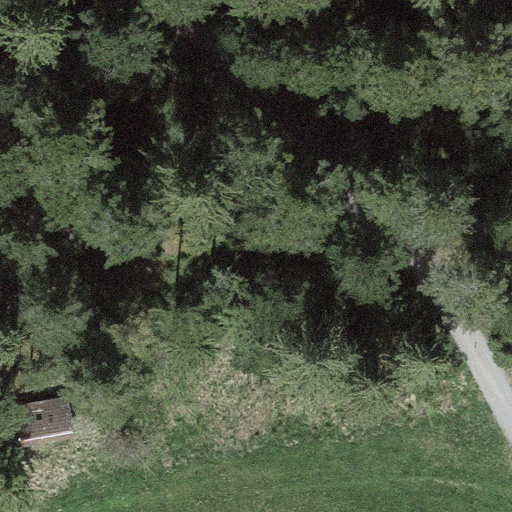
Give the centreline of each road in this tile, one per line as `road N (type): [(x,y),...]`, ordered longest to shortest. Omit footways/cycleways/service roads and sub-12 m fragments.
road 1 (track): [(0,120),(389,265)]
road 2 (track): [(0,195),(389,265)]
road 3 (track): [(389,265),(511,433)]
